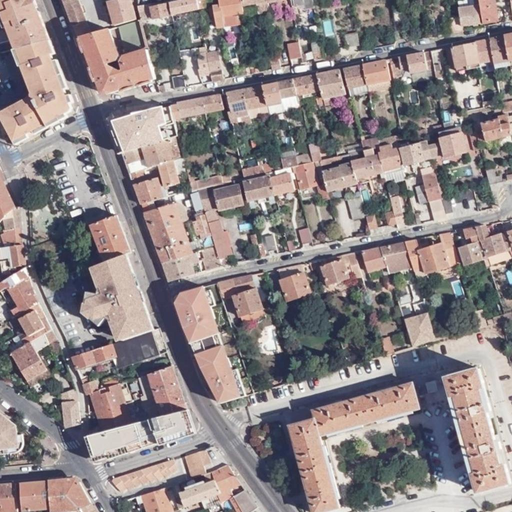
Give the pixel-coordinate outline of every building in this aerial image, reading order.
[(0,0),(0,42),(11,40),(15,49),(16,48),(49,39),(47,35),(45,35),(41,24),(43,23),(39,11),(37,13),(32,0),(0,0)] [(63,0),(74,27),(87,22),(78,0),(63,0)] [(115,0),(109,1),(116,27),(138,21),(132,0),(115,0)] [(181,0),(176,1),(169,3),(171,14),(198,9),(196,0),(181,0)] [(196,0),(198,9),(210,6),(209,2),(214,1),(213,0),(196,0)] [(242,5),(241,0),(219,0),(220,5),(215,6),(216,17),(244,12),(243,12),(242,5)] [(241,0),(242,5),(256,2),(259,14),(269,12),(267,1),(266,0),(241,0)] [(303,0),(306,9),(314,7),(312,0),(303,0)] [(479,0),(484,22),(497,20),(493,0),(479,0)] [(159,4),(136,9),(140,22),(142,21),(172,15),(171,14),(169,3),(159,4)] [(462,26),(482,23),(479,5),(459,9),(462,26)] [(324,36),(334,35),(333,20),(322,21),(324,36)] [(81,37),(92,34),(87,22),(74,27),(78,38),(81,37)] [(146,47),(140,22),(116,28),(125,56),(124,58),(122,57),(112,29),(92,34),(81,37),(102,88),(105,91),(111,93),(156,79),(148,50),(145,50),(144,48),(146,47)] [(347,49),(359,46),(357,33),(345,35),(347,49)] [(494,61),(496,68),(511,65),(510,60),(507,36),(491,39),(494,61)] [(310,38),(314,62),(323,59),(319,37),(310,38)] [(72,101),(49,39),(16,48),(28,82),(32,94),(0,111),(0,115),(17,144),(66,116),(66,112),(69,110),(70,107),(69,102),(72,101)] [(491,39),(454,47),(456,59),(450,60),(452,71),(458,70),(458,68),(494,61),(491,39)] [(301,59),(298,42),(286,44),(290,61),(301,59)] [(199,76),(210,74),(207,53),(205,46),(200,47),(203,68),(198,69),(199,76)] [(210,74),(212,83),(223,80),(218,51),(207,53),(210,74)] [(394,77),(404,75),(403,69),(411,67),(412,73),(434,69),(434,65),(432,51),(391,59),(394,77)] [(279,69),(278,60),(270,61),(272,70),(279,69)] [(391,80),(387,60),(364,65),(368,85),(391,80)] [(434,69),(435,73),(436,78),(442,77),(440,64),(434,65),(434,69)] [(364,65),(345,69),(349,89),(368,85),(364,65)] [(234,78),(247,75),(245,67),(233,70),(234,78)] [(341,70),(318,74),(322,90),(323,98),(325,104),(333,103),(332,97),(347,94),(341,70)] [(318,74),(294,79),(298,95),(322,90),(318,74)] [(182,76),(173,78),(174,88),(184,87),(182,76)] [(283,102),(284,108),(299,104),(298,95),(294,79),(279,83),(282,99),(283,102)] [(368,85),(369,91),(392,87),(391,80),(368,85)] [(165,91),(174,89),(172,82),(164,84),(165,91)] [(279,83),(264,86),(269,105),(283,102),(282,99),(279,83)] [(368,85),(349,89),(351,97),(370,93),(369,91),(368,85)] [(264,86),(245,90),(249,109),(269,105),(264,86)] [(232,112),(229,112),(231,124),(239,122),(238,118),(250,115),(249,109),(245,90),(228,93),(232,112)] [(222,94),(203,98),(206,112),(225,109),(222,94)] [(178,105),(173,106),(176,119),(206,112),(203,98),(178,103),(178,105)] [(511,101),(501,103),(502,112),(508,111),(511,109),(511,101)] [(285,111),(284,108),(283,102),(269,105),(271,114),(285,111)] [(249,109),(250,115),(251,118),(271,115),(271,114),(269,105),(249,109)] [(142,133),(146,146),(174,138),(171,126),(168,127),(162,110),(147,115),(151,130),(142,133)] [(477,136),(479,143),(497,138),(511,134),(511,131),(509,118),(508,114),(498,117),(499,121),(484,126),(485,134),(477,136)] [(358,129),(356,120),(348,122),(350,132),(358,129)] [(445,132),(455,130),(454,121),(444,124),(445,132)] [(435,134),(445,132),(444,124),(433,126),(435,134)] [(475,151),(481,150),(479,143),(477,136),(474,125),(468,127),(475,151)] [(455,130),(445,132),(426,137),(432,159),(444,156),(445,158),(468,154),(461,128),(455,130)] [(499,146),(511,143),(511,134),(497,138),(499,146)] [(146,146),(123,153),(127,164),(146,159),(149,168),(159,165),(167,188),(181,184),(179,175),(189,173),(187,168),(180,136),(174,138),(146,146)] [(413,140),(405,142),(405,146),(403,147),(407,165),(432,159),(426,137),(420,138),(422,143),(414,144),(413,140)] [(361,141),(362,146),(363,151),(378,148),(379,148),(378,138),(361,141)] [(318,144),(309,147),(310,153),(312,163),(314,163),(317,162),(321,161),(322,161),(318,144)] [(379,148),(378,148),(383,171),(402,166),(398,149),(390,150),(389,145),(379,148)] [(362,146),(335,152),(337,158),(350,154),(359,152),(363,151),(362,146)] [(378,148),(363,151),(365,159),(359,161),(358,157),(360,156),(359,152),(350,154),(351,159),(352,162),(358,184),(385,178),(383,171),(378,148)] [(312,163),(310,153),(303,155),(305,164),(312,163)] [(350,154),(337,158),(322,161),(321,161),(322,167),(351,159),(350,154)] [(297,166),(305,164),(303,155),(295,156),(297,166)] [(297,166),(294,156),(281,159),(283,169),(297,166)] [(146,159),(127,164),(130,173),(141,170),(149,168),(146,159)] [(283,171),(281,161),(261,166),(263,175),(273,173),(283,171)] [(321,161),(317,162),(323,185),(321,186),(325,202),(330,201),(328,192),(323,173),(322,167),(321,161)] [(323,173),(328,192),(359,185),(358,184),(352,162),(340,165),(341,168),(323,173)] [(297,167),(298,173),(300,173),(304,188),(319,185),(314,163),(312,163),(297,167)] [(261,166),(242,171),(242,173),(244,180),(263,175),(261,166)] [(395,182),(406,179),(402,166),(383,171),(385,178),(386,180),(394,178),(395,182)] [(221,178),(219,171),(214,172),(215,177),(197,181),(194,167),(187,168),(189,173),(193,191),(200,189),(222,185),(221,178)] [(273,173),(277,194),(298,189),(294,174),(298,173),(297,167),(283,171),(273,173)] [(435,222),(448,219),(447,213),(438,180),(434,167),(422,170),(435,222)] [(491,186),(498,184),(494,169),(486,170),(491,186)] [(141,170),(130,173),(132,180),(144,177),(141,170)] [(0,175),(16,206),(0,173),(0,175)] [(229,176),(230,183),(238,181),(243,180),(244,180),(242,173),(229,176)] [(244,180),(243,180),(248,200),(277,194),(273,173),(263,175),(244,180)] [(0,220),(16,206),(0,175),(0,220)] [(409,178),(412,187),(420,185),(417,175),(409,178)] [(229,176),(221,178),(222,185),(230,183),(229,176)] [(169,196),(167,188),(162,189),(159,178),(134,185),(141,205),(153,201),(169,196)] [(438,180),(447,213),(452,212),(450,199),(446,200),(441,180),(438,180)] [(222,185),(200,189),(206,208),(210,224),(217,247),(222,267),(226,266),(224,257),(230,255),(219,219),(217,220),(212,209),(218,207),(219,209),(243,204),(238,181),(230,183),(222,185)] [(421,186),(412,189),(423,220),(432,217),(421,186)] [(367,218),(367,216),(362,197),(349,201),(354,221),(367,218)] [(400,199),(391,200),(393,209),(397,224),(406,223),(400,199)] [(144,212),(156,209),(153,201),(141,205),(144,212)] [(144,212),(163,263),(193,254),(207,250),(217,247),(210,224),(206,208),(197,211),(199,220),(189,223),(183,206),(177,203),(156,209),(144,212)] [(16,207),(16,206),(0,220),(0,221),(3,219),(6,216),(16,207)] [(19,207),(16,207),(6,216),(9,230),(2,232),(4,242),(11,241),(12,245),(1,247),(0,248),(0,265),(2,276),(9,274),(9,272),(15,270),(15,268),(26,265),(20,208),(19,207)] [(389,226),(397,224),(393,209),(385,211),(389,226)] [(367,218),(370,229),(378,228),(375,214),(367,216),(367,218)] [(416,217),(415,214),(408,216),(411,226),(418,225),(416,217)] [(128,256),(132,254),(119,216),(108,220),(91,225),(105,263),(128,256)] [(489,257),(511,251),(506,235),(506,234),(501,236),(500,235),(489,238),(486,225),(477,227),(481,241),(484,250),(486,258),(489,257)] [(471,237),(474,244),(475,243),(481,241),(477,227),(464,230),(466,238),(471,237)] [(312,243),(309,228),(300,230),(303,244),(312,243)] [(288,242),(286,233),(279,235),(281,244),(288,242)] [(427,273),(461,263),(452,233),(440,235),(442,242),(419,248),(425,267),(427,273)] [(275,236),(266,238),(268,251),(278,250),(275,236)] [(418,244),(417,240),(407,242),(414,267),(415,268),(415,269),(425,267),(419,248),(418,244)] [(294,241),(288,242),(289,247),(290,253),(297,251),(294,241)] [(478,251),(484,250),(481,241),(475,243),(478,251)] [(415,268),(414,267),(407,242),(383,248),(390,271),(390,273),(415,268)] [(465,265),(486,258),(484,250),(478,251),(475,243),(474,244),(462,247),(460,247),(465,265)] [(217,247),(207,250),(193,254),(163,263),(170,282),(222,267),(217,247)] [(390,271),(383,248),(364,252),(371,276),(390,271)] [(491,264),(511,257),(511,255),(511,251),(489,257),(491,264)] [(355,275),(362,273),(356,254),(348,255),(354,273),(355,275)] [(348,274),(354,273),(348,255),(343,256),(348,274)] [(155,331),(128,256),(89,268),(96,289),(95,293),(92,292),(91,296),(100,321),(103,323),(105,320),(108,323),(110,330),(118,327),(123,341),(153,331),(155,331)] [(348,274),(343,256),(321,261),(329,285),(350,278),(348,274)] [(303,265),(280,270),(282,279),(289,301),(313,294),(303,265)] [(28,274),(26,267),(0,284),(0,292),(8,288),(19,307),(13,311),(16,316),(19,315),(40,303),(33,287),(28,274)] [(425,267),(415,269),(417,276),(427,273),(425,267)] [(231,280),(219,284),(223,299),(234,296),(241,318),(264,311),(252,276),(231,280)] [(205,376),(219,403),(255,395),(223,299),(219,284),(180,294),(174,303),(184,330),(189,343),(205,376)] [(396,292),(394,284),(388,285),(390,294),(396,292)] [(91,296),(92,292),(88,292),(84,312),(101,325),(103,323),(100,321),(91,296)] [(368,302),(365,293),(358,295),(361,305),(368,302)] [(54,330),(40,303),(19,315),(28,331),(26,332),(24,329),(18,332),(26,345),(31,342),(45,334),(54,330)] [(477,312),(480,325),(482,328),(488,326),(482,309),(476,311),(477,312)] [(413,347),(437,340),(434,329),(430,316),(429,313),(405,320),(408,331),(408,333),(413,347)] [(505,321),(503,314),(493,317),(495,324),(505,321)] [(434,329),(437,340),(445,338),(441,325),(433,327),(434,329)] [(169,352),(161,329),(155,331),(153,331),(161,355),(169,352)] [(59,340),(54,330),(45,334),(58,355),(63,352),(59,340)] [(161,355),(153,331),(123,341),(74,357),(78,367),(117,356),(120,368),(161,355)] [(390,336),(395,353),(413,347),(408,333),(408,331),(390,336)] [(382,341),(387,355),(395,353),(390,336),(382,339),(382,341)] [(26,345),(12,354),(28,381),(48,369),(31,342),(26,345)] [(189,410),(174,366),(140,377),(146,395),(156,391),(156,394),(143,400),(147,411),(137,415),(140,424),(189,410)] [(480,369),(447,378),(479,494),(511,485),(504,457),(500,442),(496,443),(488,413),(492,412),(488,399),(480,369)] [(110,387),(120,384),(117,375),(104,379),(106,388),(110,387)] [(94,377),(83,381),(88,394),(91,393),(99,391),(94,377)] [(439,389),(436,381),(427,384),(429,392),(439,389)] [(135,425),(120,384),(110,387),(112,391),(102,394),(101,390),(99,391),(91,393),(105,434),(135,425)] [(419,410),(413,384),(381,393),(343,403),(314,411),(316,419),(291,426),(300,461),(308,489),(314,511),(322,511),(340,507),(320,436),(419,410)] [(76,389),(61,394),(65,429),(81,424),(78,395),(76,389)] [(140,424),(135,425),(105,434),(91,437),(99,463),(109,459),(110,461),(195,431),(189,410),(140,424)] [(0,448),(3,448),(3,445),(9,444),(10,448),(16,447),(19,444),(16,425),(0,411),(0,448)] [(208,449),(186,456),(192,477),(204,473),(207,472),(204,464),(212,462),(208,449)] [(114,479),(176,459),(175,458),(114,479)] [(179,469),(176,459),(114,479),(114,481),(122,492),(129,487),(130,489),(136,484),(138,486),(143,483),(145,485),(151,480),(153,481),(158,477),(160,479),(165,475),(167,476),(172,472),(173,473),(179,469)] [(242,484),(229,465),(218,469),(221,478),(207,482),(207,481),(186,488),(187,491),(181,493),(186,506),(202,500),(205,498),(217,494),(230,489),(242,484)] [(207,472),(204,473),(207,481),(207,482),(221,478),(218,469),(207,472)] [(96,511),(81,483),(74,479),(73,479),(51,481),(53,508),(52,511),(96,511)] [(34,510),(51,508),(49,481),(22,483),(24,511),(34,510)] [(180,494),(176,483),(171,485),(175,496),(180,494)] [(0,511),(19,511),(19,505),(17,484),(0,485),(0,511)] [(165,487),(136,497),(138,504),(144,503),(147,511),(175,511),(180,511),(179,508),(175,496),(169,498),(165,487)] [(230,498),(237,511),(242,511),(234,496),(234,497),(230,489),(227,490),(230,498)] [(220,502),(230,498),(227,490),(217,494),(220,502)] [(242,511),(252,511),(259,507),(245,490),(234,496),(242,511)] [(181,493),(180,494),(175,496),(179,508),(186,506),(181,493)] [(209,506),(220,502),(217,494),(206,498),(209,506)]
